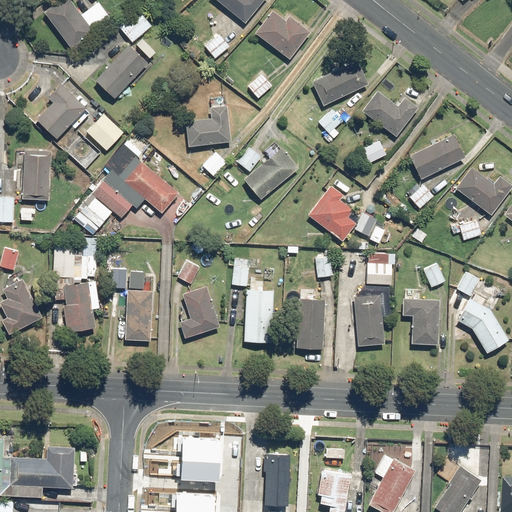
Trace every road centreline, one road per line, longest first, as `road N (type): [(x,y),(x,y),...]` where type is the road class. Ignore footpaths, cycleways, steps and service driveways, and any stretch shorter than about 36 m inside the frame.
road 1 (tertiary): [(511,409),(123,386)]
road 2 (secondary): [(371,0),(511,109)]
road 3 (residential): [(118,511),(123,386)]
road 4 (tertiary): [(123,386),(0,379)]
